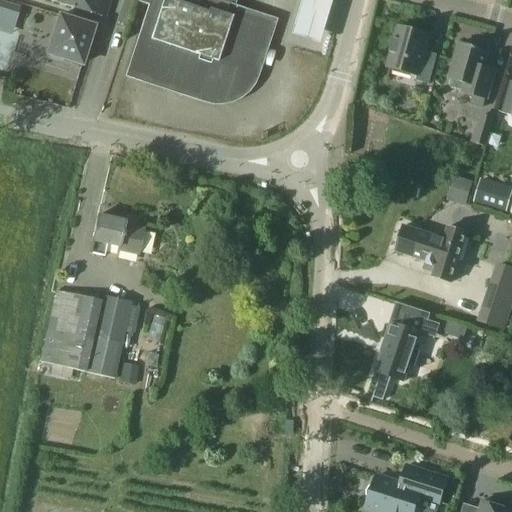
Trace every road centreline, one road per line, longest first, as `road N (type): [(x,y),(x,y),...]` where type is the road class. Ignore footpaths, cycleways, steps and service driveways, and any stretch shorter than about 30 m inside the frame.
road 1 (residential): [(317,168),(312,511)]
road 2 (tertiary): [(317,168),(0,119)]
road 3 (tertiary): [(317,168),(359,0)]
road 4 (unknown): [(87,133),(124,0)]
